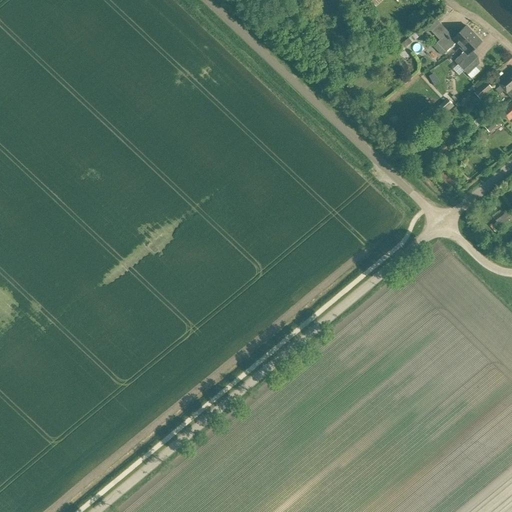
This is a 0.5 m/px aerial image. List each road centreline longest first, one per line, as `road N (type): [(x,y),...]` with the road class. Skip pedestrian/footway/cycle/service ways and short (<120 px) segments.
road 1 (tertiary): [(94,511),(443,224)]
road 2 (unclassified): [(443,224),(206,0)]
